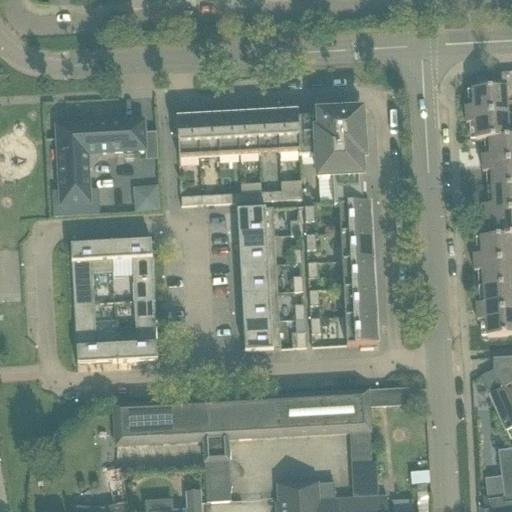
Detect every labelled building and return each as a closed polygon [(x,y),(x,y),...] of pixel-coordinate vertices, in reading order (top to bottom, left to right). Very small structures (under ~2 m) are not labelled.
[(486,323),(487,340),(511,338),(511,138),(507,139),(504,90),(473,92),(474,109),(465,109),(466,126),(475,126),(476,143),(490,142),(490,157),(481,158),(482,175),(491,174),(493,206),(484,207),(485,224),(494,223),(495,239),(481,240),(482,257),(473,257),(474,274),(483,273),(485,306),(476,306),(477,323),(486,323)] [(363,207),(360,162),(364,161),(361,114),(317,116),(317,120),(297,121),(299,155),(298,155),(298,160),(316,159),(317,181),(332,180),(333,210),(339,209),(363,207)] [(297,121),(297,115),(277,116),(279,156),(298,155),(299,155),(297,121)] [(279,156),(277,116),(257,117),(259,157),(279,156)] [(259,157),(257,117),(237,118),(239,158),(259,157)] [(239,158),(237,118),(217,119),(219,159),(239,158)] [(219,159),(217,119),(197,121),(199,160),(218,159),(219,159)] [(199,160),(197,121),(181,121),(172,121),(173,139),(177,139),(178,162),(199,160)] [(157,162),(156,135),(144,136),(144,124),(56,128),(60,208),(90,207),(88,168),(92,168),(99,161),(99,156),(145,154),(146,163),(157,162)] [(136,189),(137,213),(162,212),(161,188),(136,189)] [(300,193),(280,194),(281,204),(300,203),(300,193)] [(280,194),(260,196),(261,205),(281,204),(280,194)] [(260,196),(240,197),(241,206),(261,205),(260,196)] [(240,197),(220,198),(221,207),(241,206),(240,197)] [(220,198),(200,199),(201,208),(221,207),(220,198)] [(200,199),(181,200),(181,209),(201,208),(200,199)] [(340,236),(370,235),(369,206),(363,207),(339,209),(340,236)] [(313,209),(304,210),(305,225),(314,224),(313,209)] [(238,242),(274,240),(273,211),(234,214),(234,215),(237,215),(238,242)] [(299,239),(298,223),(289,224),(290,239),(299,239)] [(372,263),(370,235),(340,236),(342,264),(372,263)] [(315,238),(305,238),(306,253),(315,253),(315,238)] [(238,242),(240,270),(276,268),(274,240),(238,242)] [(112,246),(111,246),(112,280),(133,279),(134,305),(154,303),(151,244),(150,242),(149,242),(149,244),(116,246),(112,246)] [(72,246),(70,246),(74,308),(93,307),(92,289),(113,287),(112,280),(111,246),(72,248),(72,246)] [(300,251),(291,252),(292,267),(301,267),(300,251)] [(373,291),(372,263),(342,264),(343,292),(373,291)] [(316,265),(307,266),(308,281),(317,281),(316,265)] [(276,268),(240,270),(241,298),(277,296),(276,268)] [(301,279),(292,280),(293,295),(302,295),(301,279)] [(345,320),(375,319),(373,291),(343,292),(345,320)] [(318,294),(308,294),(309,309),(319,308),(318,294)] [(241,298),(243,326),(279,324),(277,296),(241,298)] [(136,335),(116,336),(116,348),(117,365),(118,365),(139,364),(151,363),(156,363),(156,365),(157,365),(157,363),(154,303),(134,305),(135,319),(136,335)] [(93,307),(74,308),(77,370),(79,370),(78,367),(117,365),(116,348),(116,336),(115,324),(94,325),(93,307)] [(303,307),(294,308),(295,323),(304,322),(303,307)] [(376,342),(375,319),(345,320),(346,349),(360,349),(360,353),(377,352),(377,342),(376,342)] [(320,337),(319,321),(310,322),(311,337),(320,337)] [(242,355),(280,353),(279,324),(243,326),(244,353),(242,354),(242,355)] [(304,335),(295,336),(296,351),(305,351),(304,335)] [(493,373),(504,390),(511,385),(511,359),(493,361),(493,373)] [(511,403),(504,390),(493,373),(481,379),(504,434),(511,430),(511,403)] [(367,393),(113,408),(115,450),(370,435),(367,393)] [(481,510),(479,510),(479,511),(511,511),(511,452),(498,453),(503,497),(483,500),(484,509),(481,510)] [(353,502),(336,503),(336,511),(387,511),(387,500),(378,501),(378,497),(377,486),(376,465),(372,465),(351,466),(353,502)] [(107,475),(114,509),(128,505),(120,472),(107,475)] [(429,474),(410,475),(411,487),(430,486),(429,474)] [(317,486),(277,488),(278,500),(278,511),(336,511),(336,503),(335,503),(334,487),(317,487),(317,486)] [(185,495),(186,511),(183,511),(201,511),(200,494),(185,495)]
